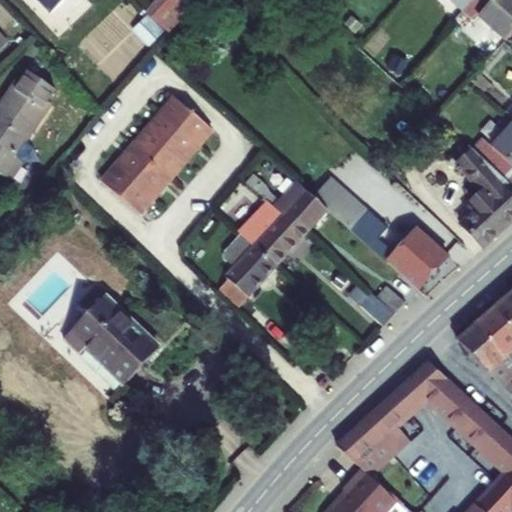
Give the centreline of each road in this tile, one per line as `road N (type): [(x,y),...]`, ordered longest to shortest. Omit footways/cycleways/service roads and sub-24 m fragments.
road 1 (secondary): [(511,253),(340,409),(248,511)]
road 2 (unknown): [(167,247),(99,177),(100,160),(142,103),(162,84),(175,84),(229,126),(238,148),(217,190)]
road 3 (unknown): [(340,409),(167,247)]
